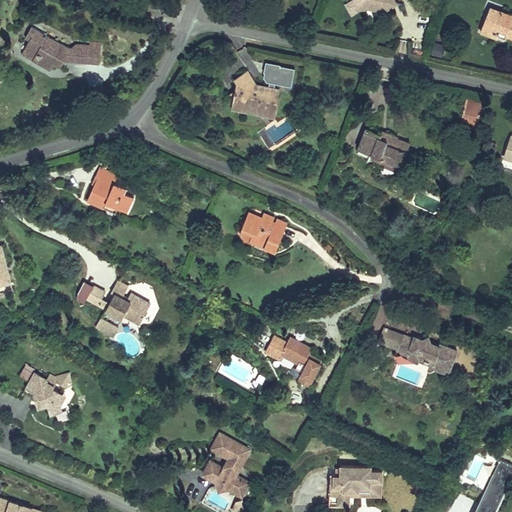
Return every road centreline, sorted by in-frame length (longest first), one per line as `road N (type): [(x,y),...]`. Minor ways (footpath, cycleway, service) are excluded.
road 1 (residential): [(187,16),(511,86)]
road 2 (residential): [(187,16),(126,118),(0,159)]
road 3 (residential): [(0,450),(143,511)]
road 4 (unknown): [(0,182),(19,212),(73,243),(109,287)]
